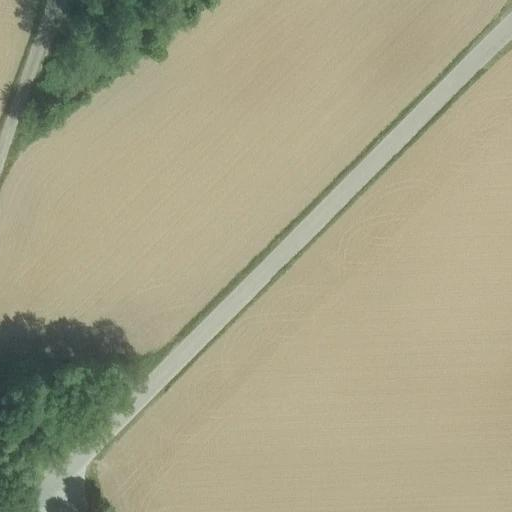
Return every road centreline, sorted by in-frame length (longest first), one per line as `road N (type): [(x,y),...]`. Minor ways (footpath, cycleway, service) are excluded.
road 1 (tertiary): [(511,24),(27,511)]
road 2 (unclassified): [(54,0),(0,154)]
